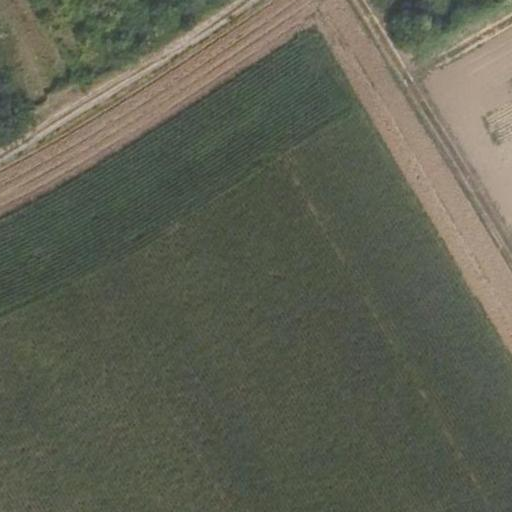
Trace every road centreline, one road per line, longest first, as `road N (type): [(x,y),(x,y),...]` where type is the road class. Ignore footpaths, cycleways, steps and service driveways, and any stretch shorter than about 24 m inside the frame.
road 1 (track): [(361,0),(511,251)]
road 2 (track): [(249,0),(0,146)]
